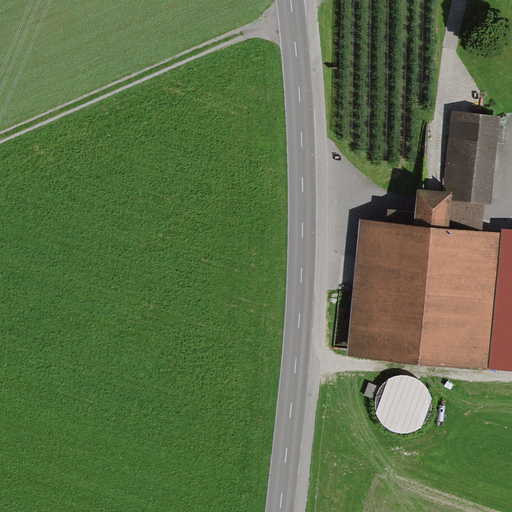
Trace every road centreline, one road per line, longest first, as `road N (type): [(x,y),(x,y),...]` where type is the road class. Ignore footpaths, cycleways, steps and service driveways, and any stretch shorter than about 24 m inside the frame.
road 1 (tertiary): [(289,0),(303,240),(279,511)]
road 2 (track): [(292,19),(0,142)]
road 3 (unknown): [(511,201),(320,201)]
